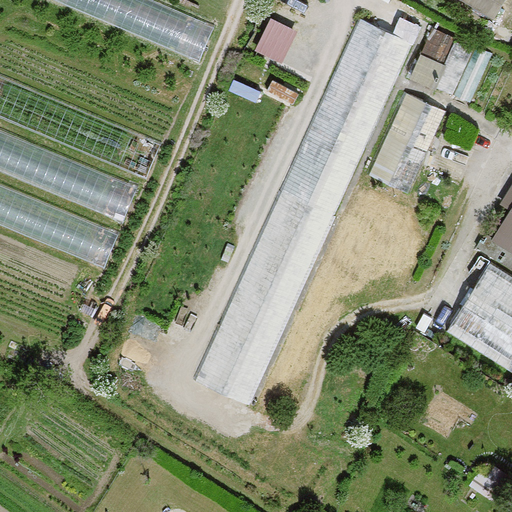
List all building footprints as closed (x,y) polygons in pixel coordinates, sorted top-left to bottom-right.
[(218,19),(169,0),(66,0),(204,54),(218,19)] [(475,0),(500,12),(506,0),(475,0)] [(285,59),(303,24),(276,11),(259,46),(285,59)] [(360,18),(195,379),(248,403),(414,43),(360,18)] [(423,54),(412,77),(451,95),(473,49),(457,41),(445,65),(423,54)] [(493,53),(479,46),(457,95),(471,102),(493,53)] [(0,73),(0,113),(153,172),(166,137),(0,73)] [(370,173),(412,193),(449,112),(407,92),(370,173)] [(0,128),(0,164),(52,182),(50,188),(130,216),(143,178),(0,128)] [(0,218),(110,260),(123,225),(0,179),(0,218)] [(511,210),(493,240),(511,251),(511,185),(501,204),(511,210)] [(511,371),(511,275),(491,262),(448,331),(511,371)]
